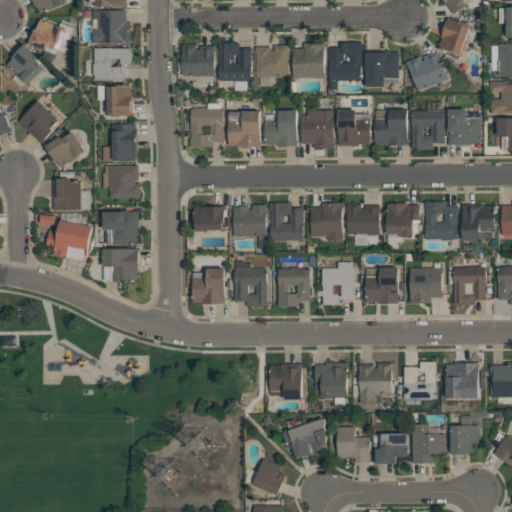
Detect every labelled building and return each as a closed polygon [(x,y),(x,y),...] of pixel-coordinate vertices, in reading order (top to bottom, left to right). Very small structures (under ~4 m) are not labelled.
[(68,2),(66,0),(33,0),(39,14),(68,2)] [(464,0),(443,0),(453,14),(467,5),(464,0)] [(511,36),(511,6),(500,6),(499,23),(506,23),(506,37),(511,36)] [(132,43),(131,21),(127,21),(127,10),(93,10),(94,44),(132,43)] [(439,48),(462,54),(471,25),(447,18),(439,48)] [(31,45),(64,55),(71,29),(38,19),(31,45)] [(362,42),(341,42),(341,47),(329,48),(330,80),(363,80),(362,42)] [(220,43),(219,80),(252,81),(252,48),(240,47),(240,43),(220,43)] [(293,48),(293,77),(325,78),(326,43),(304,43),(304,48),(293,48)] [(511,43),(499,43),(498,75),(511,75),(511,43)] [(216,46),(197,46),(197,44),(183,44),(182,76),(215,76),(216,46)] [(7,64),(29,85),(47,66),(25,45),(7,64)] [(288,45),(273,45),(273,46),(256,47),(256,77),(289,76),(288,45)] [(95,47),(94,79),(126,80),(127,63),(131,63),(132,48),(95,47)] [(418,91),(449,79),(438,51),(420,58),(420,56),(406,62),(418,91)] [(367,87),(385,87),(384,76),(400,76),(399,52),(366,52),(367,87)] [(491,114),(511,113),(511,81),(491,81),(491,92),(501,92),(501,99),(491,99),(491,114)] [(131,116),(132,86),(98,85),(98,100),(108,100),(108,115),(131,116)] [(41,142),(60,120),(39,101),(19,122),(41,142)] [(444,143),(444,102),(427,103),(428,110),(412,110),(413,148),(434,148),(433,143),(444,143)] [(224,142),(224,109),(192,108),(191,146),(213,147),(213,141),(224,142)] [(2,115),(1,110),(0,109),(0,134),(13,132),(8,114),(2,115)] [(449,144),(481,144),(481,117),(467,117),(467,109),(449,109),(449,144)] [(298,110),(274,110),(274,115),(265,116),(265,146),(298,145),(298,110)] [(335,110),(309,110),(309,115),(302,115),(302,143),(313,144),(313,148),(334,148),(335,110)] [(228,111),(229,146),(261,145),(261,111),(228,111)] [(372,111),(339,111),(339,145),(371,146),(372,111)] [(511,150),(511,117),(498,118),(498,136),(510,136),(510,151),(511,150)] [(137,161),(137,124),(113,124),(114,146),(104,147),(104,161),(137,161)] [(86,154),(75,131),(48,144),(58,167),(86,154)] [(140,198),(141,183),(139,183),(139,165),(109,165),(109,198),(140,198)] [(54,180),(54,210),(91,209),(90,190),(83,190),(82,179),(54,180)] [(447,201),(426,201),(426,239),(458,239),(459,206),(447,206),(447,201)] [(292,203),(271,203),(272,240),(304,240),(304,208),(292,208),(292,203)] [(343,203),(321,203),(321,207),(311,206),(311,236),(329,236),(329,240),(343,240),(343,203)] [(362,203),(347,203),(348,236),(381,235),(380,205),(362,206),(362,203)] [(420,203),(388,204),(388,235),(414,235),(414,220),(420,220),(420,203)] [(267,204),(252,205),(252,206),(233,207),(234,237),(268,236),(267,204)] [(463,239),(496,239),(495,204),(463,205),(463,239)] [(511,205),(502,205),(503,238),(511,237),(511,205)] [(225,207),(196,206),(195,230),(225,230),(225,207)] [(113,245),(139,244),(138,210),(103,211),(104,230),(113,230),(113,245)] [(49,229),(47,245),(55,247),(54,255),(87,260),(92,226),(60,221),(59,231),(49,229)] [(140,249),(105,249),(104,280),(139,281),(140,249)] [(324,305),(339,305),(338,293),(334,293),(334,285),(341,285),(342,300),(355,299),(354,261),(338,262),(338,268),(323,268),(324,305)] [(268,306),(268,268),(251,268),(251,262),(235,262),(235,301),(247,301),(247,306),(268,306)] [(454,267),(455,305),(476,305),(475,300),(487,300),(487,266),(454,267)] [(511,266),(498,267),(499,299),(510,299),(510,305),(511,304),(511,266)] [(443,267),(411,268),(411,303),(431,303),(431,297),(443,297),(443,267)] [(225,268),(207,268),(207,277),(193,277),(193,303),(226,303),(225,268)] [(300,306),(300,301),(311,301),(311,268),(278,268),(278,286),(275,286),(275,298),(279,298),(279,305),(300,306)] [(399,268),(366,268),(367,303),(400,302),(399,268)] [(435,361),(420,362),(421,366),(404,367),(405,399),(436,398),(435,361)] [(393,362),(378,362),(378,365),(360,364),(359,403),(382,403),(382,393),(392,393),(393,362)] [(447,388),(462,388),(462,398),(479,398),(480,363),(448,362),(447,388)] [(511,396),(511,362),(490,363),(490,397),(511,396)] [(303,399),(302,363),(270,364),(271,395),(285,395),(285,399),(303,399)] [(316,363),(315,396),(348,397),(348,364),(316,363)] [(479,425),(473,425),(473,416),(461,416),(461,425),(451,426),(452,453),(473,453),(473,443),(480,443),(479,425)] [(330,448),(323,420),(282,430),(287,450),(293,448),(296,457),(330,448)] [(446,454),(446,433),(433,433),(433,424),(413,424),(412,463),(434,463),(434,454),(446,454)] [(370,437),(356,437),(356,427),(337,427),(338,457),(355,457),(355,463),(371,462),(370,437)] [(409,434),(376,434),(376,463),(397,463),(397,456),(409,456),(409,434)] [(511,465),(511,463),(511,437),(507,434),(494,454),(511,465)] [(254,485),(279,494),(286,475),(278,472),(281,464),(263,458),(254,485)]
